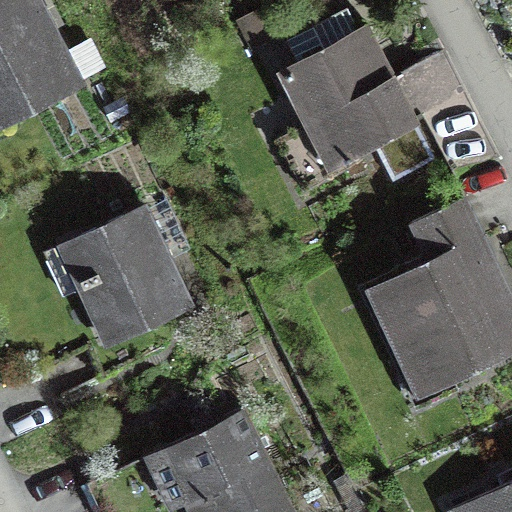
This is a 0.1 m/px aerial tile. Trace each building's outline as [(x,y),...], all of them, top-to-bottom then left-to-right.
[(0,0),(0,110),(5,121),(81,82),(39,0),(0,0)] [(239,19),(253,45),(275,33),(261,7),(239,19)] [(393,179),(434,158),(365,27),(282,70),(307,120),(275,136),(303,190),(347,167),(342,156),(373,140),(393,179)] [(415,352),(432,388),(511,349),(511,298),(511,295),(503,299),(475,238),(482,235),(464,196),(410,221),(427,258),(406,267),(412,281),(374,299),(402,358),(415,352)] [(144,208),(79,239),(94,270),(77,278),(106,335),(87,343),(102,376),(160,348),(147,318),(186,300),(144,208)] [(291,511),(293,511),(244,407),(164,445),(187,496),(183,498),(185,500),(189,498),(195,511),(291,511)] [(187,496),(164,445),(125,463),(148,511),(152,511),(183,498),(187,496)] [(454,511),(511,511),(511,479),(452,506),(454,511)]
